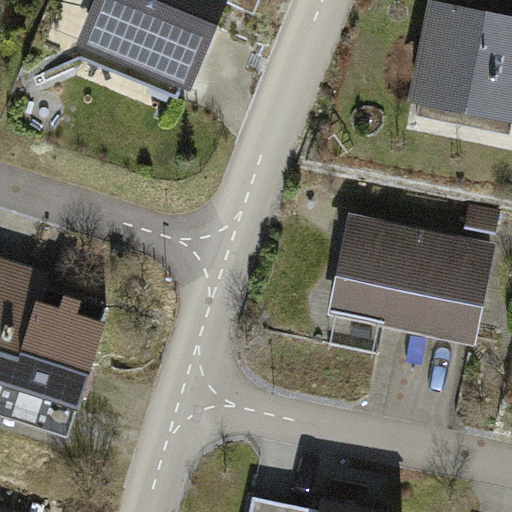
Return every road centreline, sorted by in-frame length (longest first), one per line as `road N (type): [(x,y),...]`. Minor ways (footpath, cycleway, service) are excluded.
road 1 (residential): [(172,387),(511,459)]
road 2 (residential): [(228,244),(325,0)]
road 3 (residential): [(0,173),(228,244)]
road 4 (residential): [(172,387),(228,244)]
road 5 (residential): [(137,511),(172,387)]
